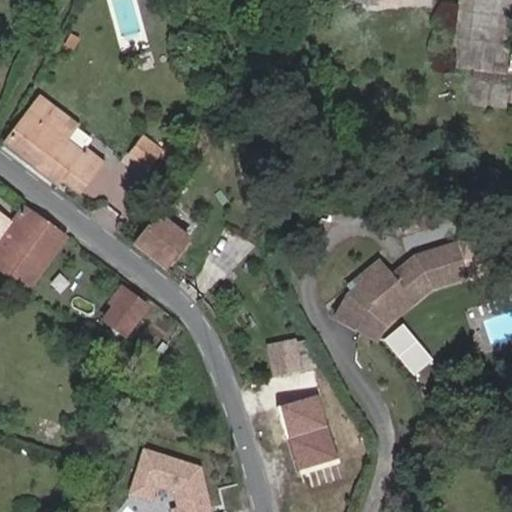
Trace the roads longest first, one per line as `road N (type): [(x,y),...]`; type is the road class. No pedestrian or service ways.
road 1 (residential): [(264,511),(223,366),(202,326),(0,162)]
road 2 (unknown): [(0,135),(86,0)]
